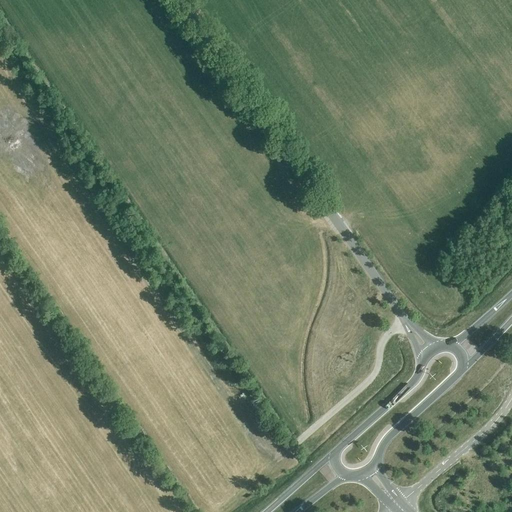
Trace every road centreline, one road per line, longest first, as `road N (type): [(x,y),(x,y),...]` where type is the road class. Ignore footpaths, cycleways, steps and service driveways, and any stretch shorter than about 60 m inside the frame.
road 1 (tertiary): [(408,325),(181,0)]
road 2 (unclassified): [(397,505),(490,426),(511,397)]
road 3 (primary): [(374,464),(388,437),(462,369)]
road 4 (primary): [(422,361),(411,383),(334,452)]
